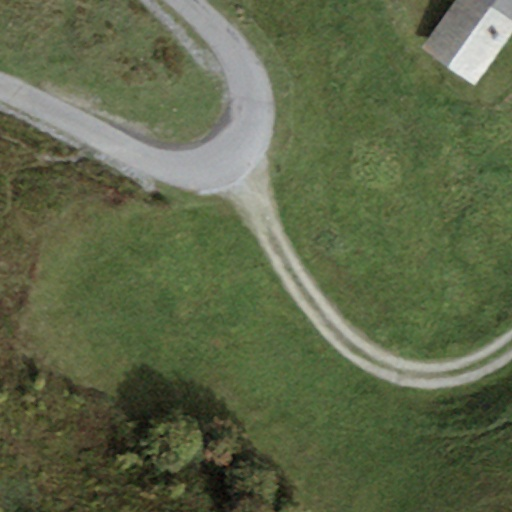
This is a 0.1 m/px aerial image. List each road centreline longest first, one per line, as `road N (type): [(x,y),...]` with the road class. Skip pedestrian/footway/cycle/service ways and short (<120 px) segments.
road 1 (track): [(180,0),(240,63),(251,119),(225,161),(193,169),(156,165),(0,90)]
road 2 (track): [(511,345),(461,369),(422,375),(384,368),(315,312),(225,161)]
